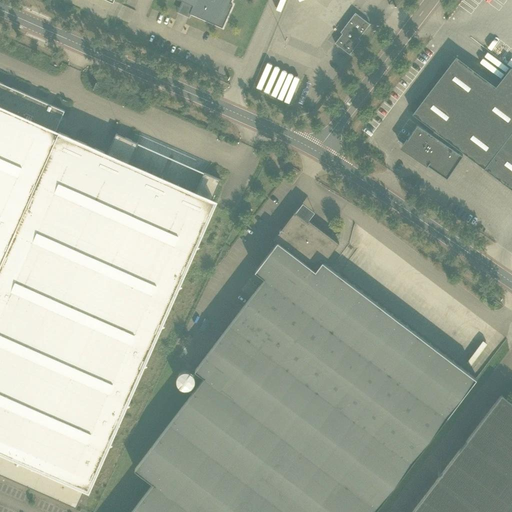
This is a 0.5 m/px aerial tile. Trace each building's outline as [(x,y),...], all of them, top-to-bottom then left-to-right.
[(180,0),(193,5),(190,13),(222,27),(232,4),(230,3),(231,0),(180,0)] [(370,24),(355,13),(344,27),(346,29),(335,43),(349,54),(360,40),(359,38),(370,24)] [(404,143),(399,139),(398,140),(425,158),(425,159),(430,161),(428,164),(447,178),(463,155),(458,152),(460,149),(511,189),(511,67),(496,86),(456,56),(413,113),(434,130),(431,133),(418,124),(404,143)] [(0,472),(76,506),(85,486),(88,487),(107,444),(113,443),(113,442),(112,442),(109,440),(125,405),(130,403),(130,402),(127,401),(142,365),(148,363),(147,363),(144,361),(160,326),(165,324),(165,323),(161,322),(177,286),(183,284),(182,284),(179,282),(194,247),(200,245),(199,244),(196,243),(215,200),(212,199),(221,179),(204,172),(196,190),(130,161),(138,142),(116,133),(107,153),(59,132),(56,130),(65,110),(0,81),(0,472)] [(373,511),(476,377),(324,261),(338,243),(339,243),(339,242),(309,219),(307,221),(295,212),(299,207),(298,207),(274,239),(277,242),(255,271),(265,278),(195,370),(205,377),(135,469),(154,483),(131,511),(373,511)] [(511,511),(511,401),(502,393),(411,511),(511,511)]
